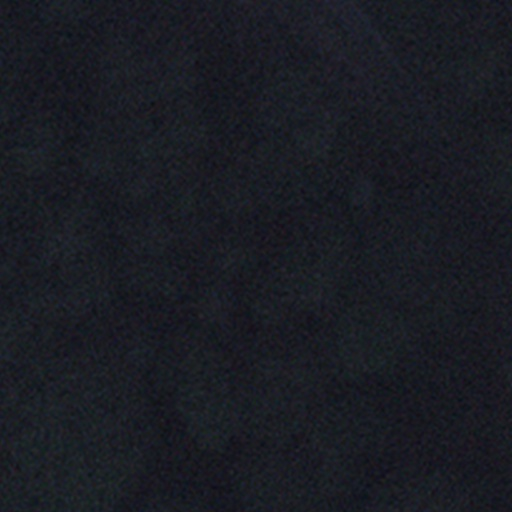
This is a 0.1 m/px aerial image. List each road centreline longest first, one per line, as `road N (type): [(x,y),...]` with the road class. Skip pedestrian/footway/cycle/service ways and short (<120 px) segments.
road 1 (track): [(511,385),(465,187),(393,77),(325,0)]
road 2 (track): [(0,399),(64,511)]
